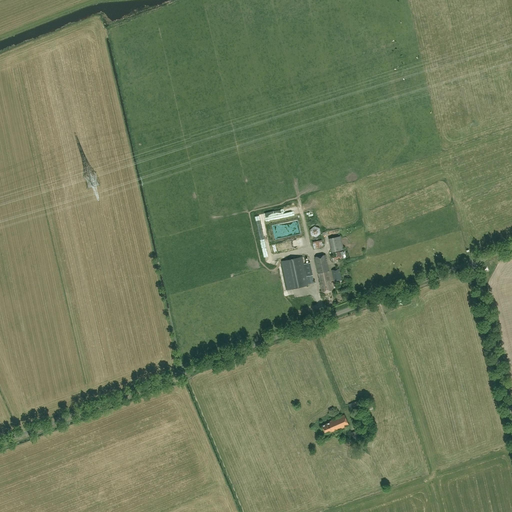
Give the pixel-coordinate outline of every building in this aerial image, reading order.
[(320,228),(314,226),(310,230),(311,236),(316,237),(320,234),(320,228)] [(344,250),(341,236),(329,239),(332,253),(344,250)] [(292,239),(272,244),(273,250),(293,245),(292,239)] [(318,245),(321,245),(321,239),(311,241),(312,248),(319,247),(318,245)] [(333,291),(325,256),(315,258),(322,294),(333,291)] [(281,262),(287,290),(308,286),(306,276),(303,264),(302,257),(281,262)] [(313,275),(310,263),(303,264),(306,276),(313,275)] [(340,267),(342,278),(349,276),(347,266),(340,267)] [(341,281),(339,270),(332,271),(334,282),(341,281)] [(363,406),(360,400),(348,404),(351,411),(363,406)] [(366,412),(374,409),(371,401),(363,404),(366,412)] [(349,425),(344,415),(330,421),(330,422),(322,425),(324,432),(329,430),(330,432),(334,430),(334,431),(349,425)] [(355,442),(367,437),(364,428),(351,433),(355,442)]
